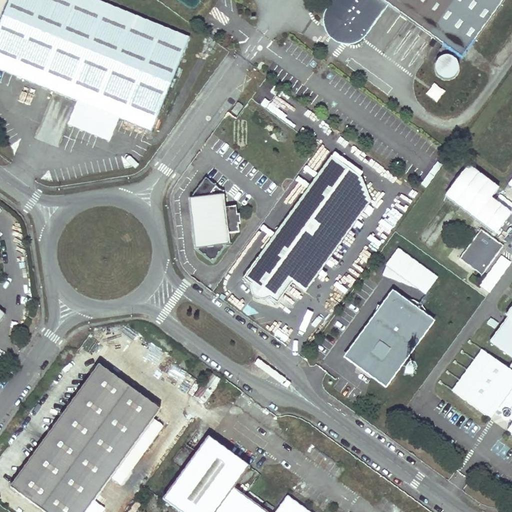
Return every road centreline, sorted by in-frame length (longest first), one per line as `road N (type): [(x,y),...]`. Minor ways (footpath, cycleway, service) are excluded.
road 1 (unclassified): [(136,209),(244,61)]
road 2 (unclassified): [(315,406),(461,511)]
road 3 (unclassified): [(286,366),(181,288),(159,254)]
road 4 (unclassified): [(121,306),(161,315),(268,389)]
road 5 (unclassified): [(74,301),(0,404)]
